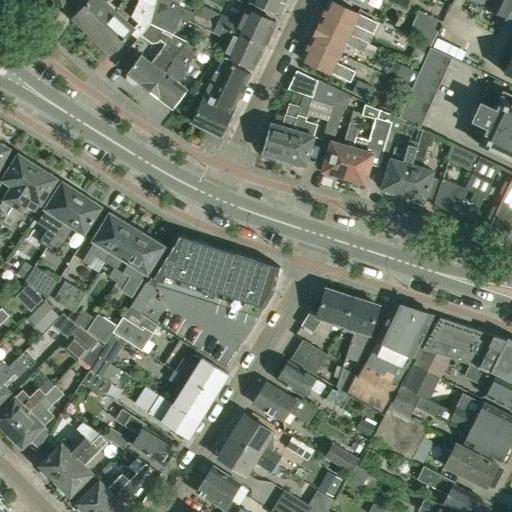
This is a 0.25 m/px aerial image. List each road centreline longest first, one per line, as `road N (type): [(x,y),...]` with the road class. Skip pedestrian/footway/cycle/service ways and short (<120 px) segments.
road 1 (residential): [(323,236),(160,511)]
road 2 (primary): [(212,197),(143,165),(0,69)]
road 3 (residential): [(212,197),(307,0)]
